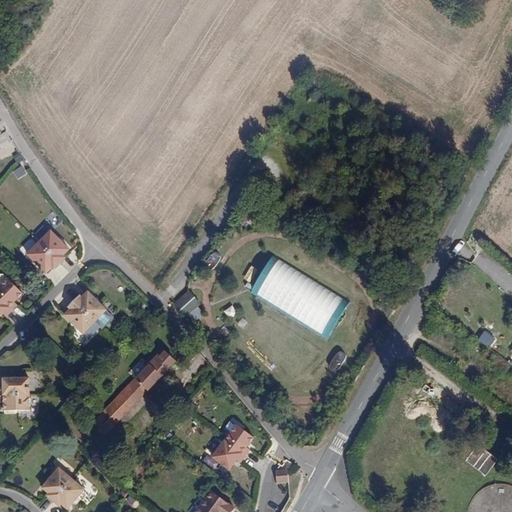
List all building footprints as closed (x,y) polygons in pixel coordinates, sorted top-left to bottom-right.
[(22,165),(12,170),(17,179),(27,174),(22,165)] [(49,228),(25,251),(43,269),(50,263),(52,265),(63,254),(61,252),(67,246),(49,228)] [(281,259),(257,297),(323,337),(347,299),(281,259)] [(0,276),(0,309),(3,313),(14,301),(11,298),(20,290),(3,273),(0,276)] [(78,293),(66,304),(68,306),(62,312),(80,330),(104,307),(86,289),(80,295),(78,293)] [(198,306),(201,304),(189,289),(174,302),(193,323),(204,313),(198,306)] [(235,316),(235,307),(224,306),(224,316),(235,316)] [(102,433),(174,359),(165,350),(160,355),(156,351),(147,360),(149,363),(134,378),(136,379),(93,423),(102,433)] [(27,375),(1,375),(1,383),(0,383),(0,399),(1,400),(2,408),(28,407),(27,375)] [(235,421),(211,453),(229,466),(236,456),(239,458),(248,446),(245,444),(252,434),(235,421)] [(487,475),(497,458),(476,446),(466,463),(487,475)] [(80,487),(55,465),(38,485),(45,490),(43,492),(55,503),(57,501),(63,506),(80,487)] [(288,469),(276,469),(276,483),(288,483),(288,469)] [(210,488),(191,511),(226,511),(231,506),(210,488)]
